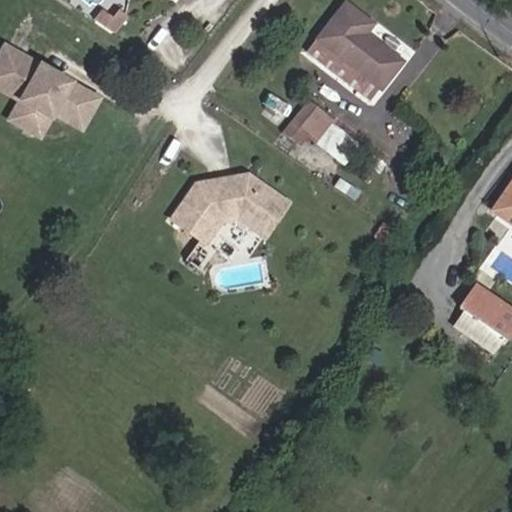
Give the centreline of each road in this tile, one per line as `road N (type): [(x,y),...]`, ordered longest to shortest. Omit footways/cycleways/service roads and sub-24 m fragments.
road 1 (unknown): [(108,87),(156,90),(182,81),(258,0)]
road 2 (unknown): [(511,147),(448,223),(409,288)]
